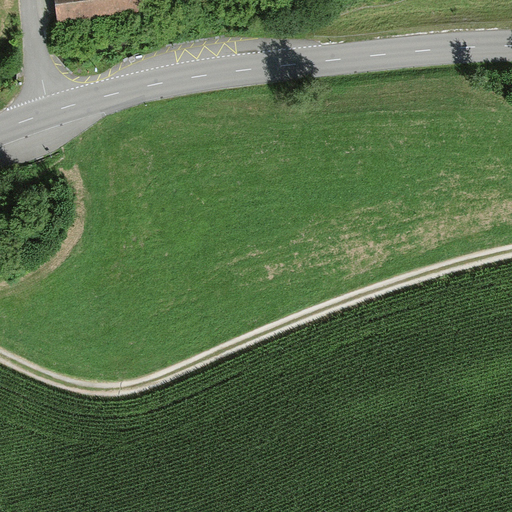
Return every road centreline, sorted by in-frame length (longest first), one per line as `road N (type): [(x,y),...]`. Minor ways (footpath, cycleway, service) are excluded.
road 1 (track): [(0,358),(61,386),(110,389),(158,379),(310,313),(511,256)]
road 2 (tertiary): [(38,116),(226,71),(511,45)]
